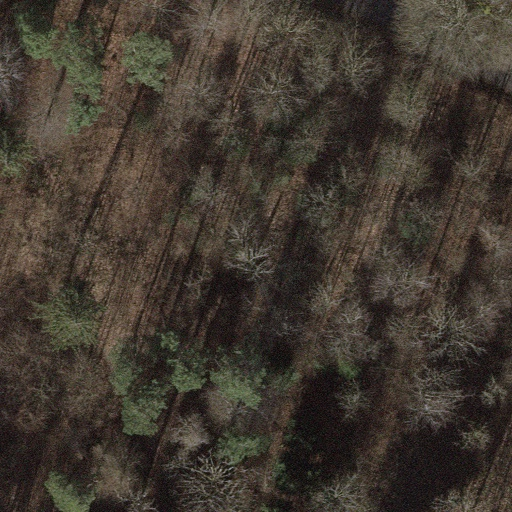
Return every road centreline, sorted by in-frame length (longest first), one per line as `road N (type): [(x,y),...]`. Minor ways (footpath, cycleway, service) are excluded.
road 1 (track): [(36,0),(43,120),(69,244),(115,373),(196,511)]
road 2 (unclassified): [(362,0),(511,69)]
